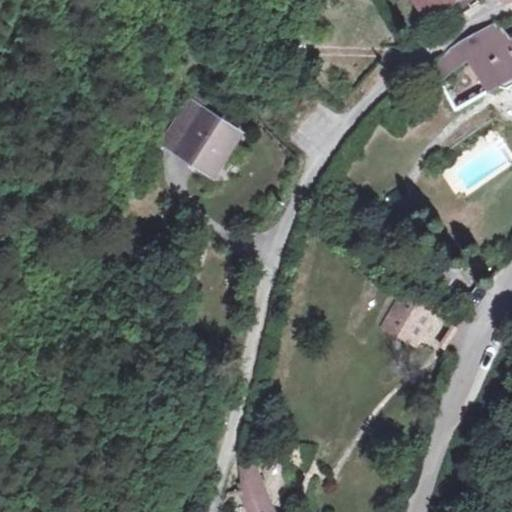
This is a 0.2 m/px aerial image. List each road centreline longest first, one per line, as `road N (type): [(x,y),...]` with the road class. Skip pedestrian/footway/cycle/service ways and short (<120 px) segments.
road 1 (residential): [(206,511),(263,293),(305,180),(348,120),(417,54),(511,9)]
road 2 (tertiary): [(511,275),(477,329),(416,511)]
